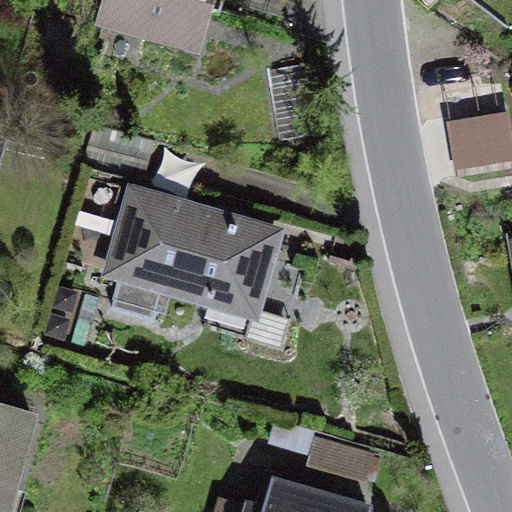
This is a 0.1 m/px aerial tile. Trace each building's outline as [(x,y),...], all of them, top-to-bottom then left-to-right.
[(104,0),(97,24),(201,56),(218,0),(104,0)] [(489,88),(442,96),(447,128),(494,120),(489,88)] [(278,222),(125,176),(97,267),(250,313),(278,222)] [(0,511),(8,511),(40,408),(0,395),(0,511)] [(361,440),(309,424),(301,451),(353,467),(361,440)] [(364,511),(369,498),(264,466),(254,499),(237,494),(231,511),(364,511)]
